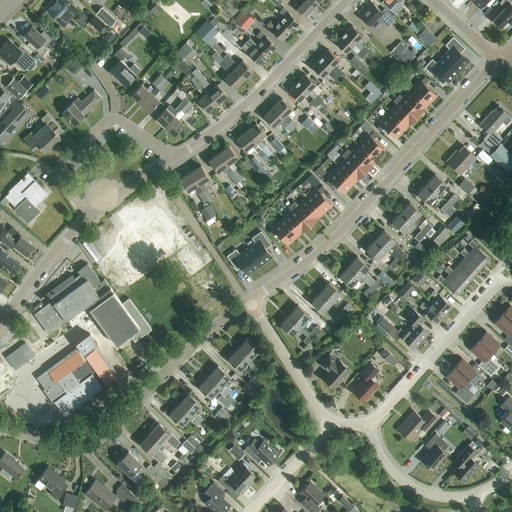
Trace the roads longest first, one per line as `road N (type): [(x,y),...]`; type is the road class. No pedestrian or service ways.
road 1 (residential): [(497,59),(328,244),(250,302)]
road 2 (residential): [(250,302),(208,330),(96,439),(60,443),(0,427)]
road 3 (residential): [(172,161),(248,103),(348,0)]
road 4 (residential): [(84,224),(58,172),(106,121),(123,123),(172,161)]
road 5 (residential): [(511,284),(493,288),(368,423)]
road 6 (residential): [(250,302),(165,179),(172,161)]
road 7 (residential): [(474,498),(445,499),(401,483),(383,464),(368,423)]
road 8 (residential): [(325,418),(250,302)]
road 9 (residential): [(0,322),(84,224)]
road 10 (residential): [(249,511),(313,443),(325,418)]
